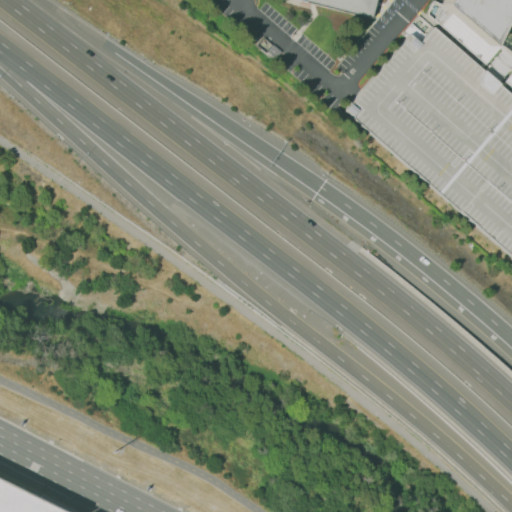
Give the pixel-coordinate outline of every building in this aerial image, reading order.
[(374,0),(370,18),(299,0),(374,0)] [(433,20),(440,4),(441,0),(511,0),(511,18),(499,44),(498,46),(498,47),(484,64),(433,20)] [(511,258),(350,118),(351,116),(343,109),(407,34),(417,43),(430,27),(511,98),(511,258)] [(499,44),(503,46),(506,48),(508,50),(510,52),(511,54),(511,65),(510,68),(510,69),(508,71),(508,70),(501,79),(486,66),(488,63),(489,63),(493,58),(493,57),(495,55),(495,56),(501,49),(498,47),(498,46),(499,44)] [(511,88),(503,81),(511,70),(511,88)] [(0,511),(0,482),(60,511),(0,511)]
